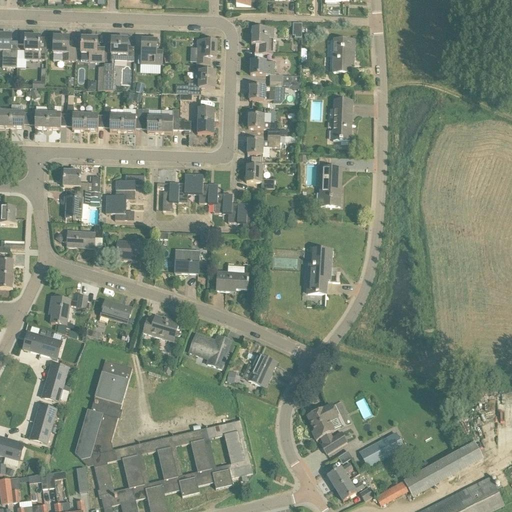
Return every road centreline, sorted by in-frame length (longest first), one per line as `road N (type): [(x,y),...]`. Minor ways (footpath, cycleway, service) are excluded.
road 1 (residential): [(315,361),(359,306),(369,279),(381,128),(377,22)]
road 2 (residential): [(35,150),(225,152),(227,26)]
road 3 (residential): [(315,361),(45,258)]
road 4 (residential): [(227,26),(247,15),(377,22)]
road 5 (residential): [(309,494),(285,429),(292,395),(315,361)]
road 6 (residential): [(0,428),(20,429),(41,377),(33,363),(0,352)]
